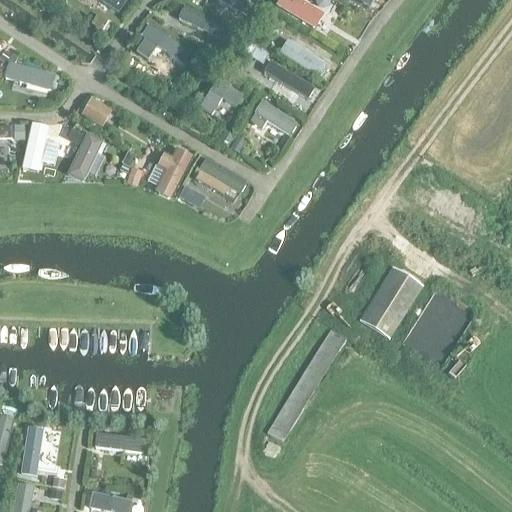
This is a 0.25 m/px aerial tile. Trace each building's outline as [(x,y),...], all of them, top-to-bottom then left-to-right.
[(100,0),(122,12),(128,0),(100,0)] [(219,0),(243,12),(248,0),(219,0)] [(279,0),(276,5),(315,27),(324,10),(305,0),(279,0)] [(185,4),(177,17),(217,38),(224,25),(185,4)] [(133,53),(147,62),(156,47),(183,64),(192,50),(148,22),(140,34),(143,36),(133,53)] [(288,38),(279,51),(319,77),(328,64),(288,38)] [(4,77),(51,91),(56,74),(9,60),(4,77)] [(262,73),(310,95),(316,83),(268,61),(262,73)] [(198,107),(211,115),(223,97),(237,106),(243,96),(216,79),(198,107)] [(89,96),(80,115),(104,126),(112,107),(89,96)] [(290,136),(298,121),(261,100),(249,120),(262,128),(266,122),(290,136)] [(41,163),(56,163),(57,139),(48,138),(48,124),(12,123),(12,139),(24,139),(23,169),(40,170),(41,163)] [(85,181),(102,138),(84,131),(67,174),(85,181)] [(174,198),(192,157),(164,145),(146,186),(174,198)] [(194,181),(237,200),(246,177),(203,159),(194,181)] [(359,322),(389,341),(421,289),(392,270),(359,322)] [(345,342),(329,333),(267,435),(283,444),(345,342)] [(0,463),(3,464),(13,419),(0,415),(0,463)] [(29,425),(18,471),(33,475),(44,428),(29,425)] [(96,448),(143,451),(144,436),(97,433),(96,448)] [(15,482),(13,511),(29,511),(32,483),(15,482)] [(92,490),(88,507),(112,511),(128,511),(131,498),(92,490)]
